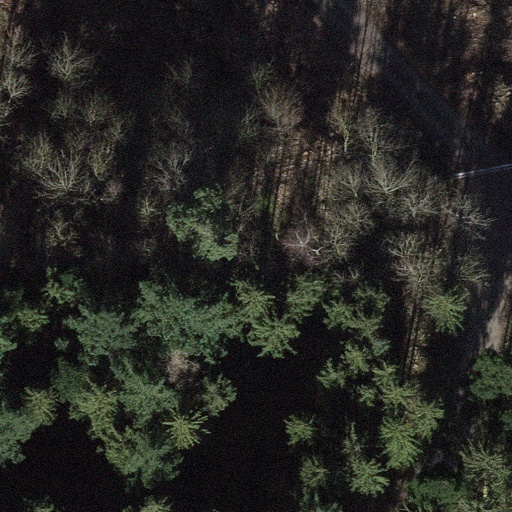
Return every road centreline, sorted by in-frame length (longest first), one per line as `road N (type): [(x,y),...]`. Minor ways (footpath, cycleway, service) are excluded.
road 1 (track): [(511,225),(493,253),(455,466),(429,511)]
road 2 (track): [(322,0),(446,152),(511,203)]
